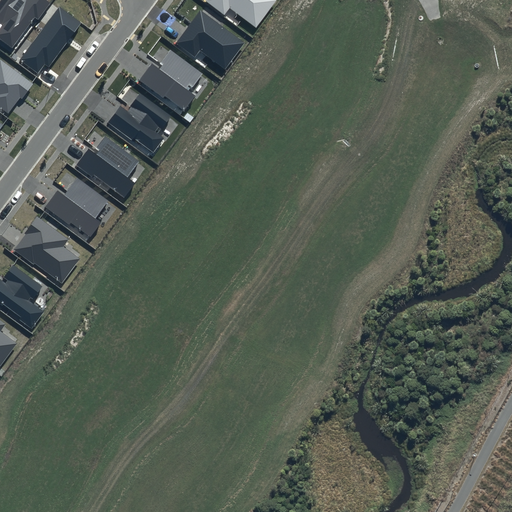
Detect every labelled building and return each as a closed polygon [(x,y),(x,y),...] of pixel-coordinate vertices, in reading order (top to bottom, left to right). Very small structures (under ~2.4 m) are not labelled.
[(50,3),(45,0),(0,0),(0,1),(0,22),(2,24),(0,27),(0,39),(12,49),(35,18),(38,20),(50,3)] [(276,0),(275,0),(205,0),(224,14),(230,7),(256,27),(276,0)] [(81,23),(59,6),(20,60),(38,73),(45,65),(49,67),(81,23)] [(244,43),(200,10),(176,43),(195,57),(200,51),(225,69),(244,43)] [(202,74),(170,50),(160,63),(163,65),(160,70),(152,64),(139,80),(164,98),(165,97),(184,110),(195,96),(189,92),(202,74)] [(0,106),(9,113),(20,97),(22,98),(33,84),(0,59),(0,106)] [(172,116),(139,93),(127,109),(120,104),(107,122),(132,140),(133,138),(154,153),(165,138),(159,134),(172,116)] [(138,161),(106,137),(94,152),(88,148),(76,165),(93,177),(94,175),(124,198),(135,184),(126,178),(138,161)] [(108,201),(77,178),(64,195),(57,190),(45,206),(70,225),(71,223),(90,237),(101,222),(95,218),(108,201)] [(69,240),(37,216),(12,249),(33,265),(35,263),(62,283),(81,259),(64,247),(69,240)] [(42,286),(13,265),(3,280),(0,278),(0,304),(1,302),(21,317),(19,320),(32,329),(44,312),(31,302),(42,286)] [(281,296),(292,279),(286,275),(274,291),(281,296)] [(5,325),(0,320),(0,366),(17,344),(0,332),(5,325)] [(511,511),(511,503),(501,503),(496,511),(511,511)]
